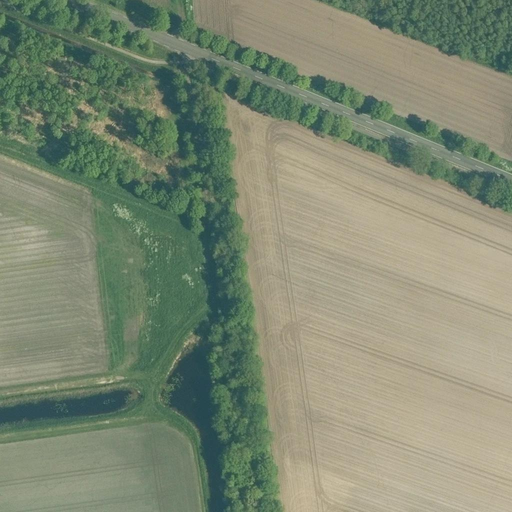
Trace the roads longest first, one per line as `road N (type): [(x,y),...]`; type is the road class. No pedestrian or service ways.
road 1 (track): [(187,64),(216,281),(210,298),(148,375),(0,394)]
road 2 (secondary): [(511,182),(64,0)]
